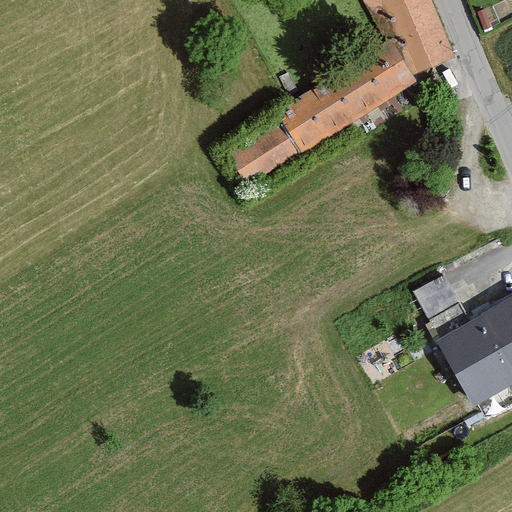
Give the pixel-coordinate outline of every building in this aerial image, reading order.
[(430,0),(365,0),(386,42),(393,38),(417,79),(458,56),(430,0)] [(393,38),(386,42),(276,104),(283,115),(301,145),(417,79),(393,38)] [(301,145),(283,115),(225,148),(243,179),(301,145)] [(444,271),(414,287),(438,331),(468,315),(444,271)] [(511,290),(468,315),(438,331),(476,400),(511,380),(511,290)]
